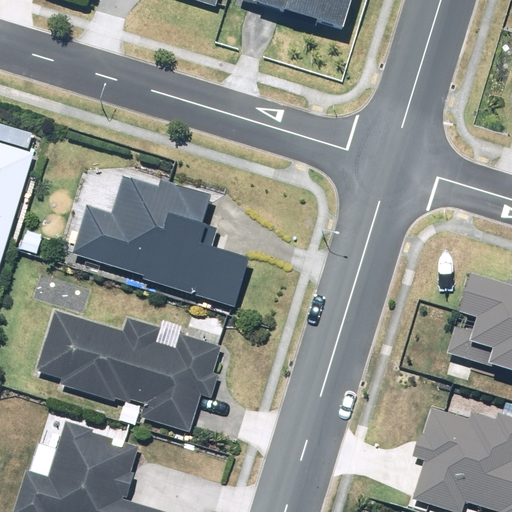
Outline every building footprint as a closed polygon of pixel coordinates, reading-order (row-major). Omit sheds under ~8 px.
[(236,0),(237,1),(349,35),(360,0),(236,0)] [(0,270),(35,152),(0,142),(0,270)] [(92,202),(76,252),(238,304),(254,254),(203,237),(217,192),(164,174),(160,186),(124,174),(113,209),(92,202)] [(511,278),(470,268),(448,350),(511,367),(511,278)] [(191,431),(204,393),(214,396),(229,350),(125,315),(120,330),(56,308),(36,368),(144,405),(141,414),(191,431)] [(511,511),(511,413),(500,410),(498,418),(476,412),(474,417),(430,404),(414,457),(426,460),(415,498),(463,511),(464,511),(468,499),(500,509),(499,511),(511,511)] [(176,511),(128,497),(145,444),(66,420),(48,475),(28,469),(14,511),(176,511)]
